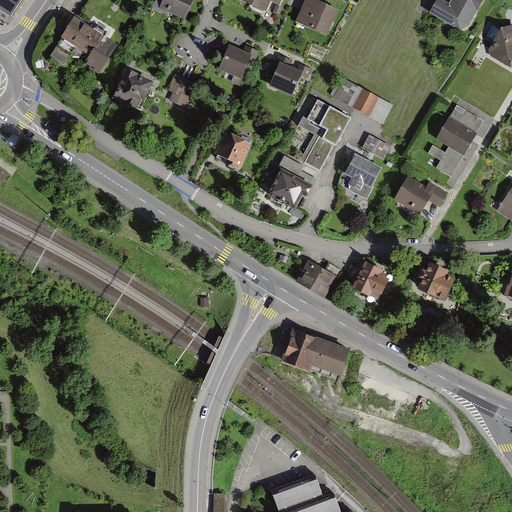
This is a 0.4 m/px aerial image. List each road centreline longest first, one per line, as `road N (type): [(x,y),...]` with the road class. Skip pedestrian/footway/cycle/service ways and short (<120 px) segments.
road 1 (residential): [(511,244),(354,249),(253,227),(15,81)]
road 2 (primary): [(272,284),(6,101)]
road 3 (primary): [(504,408),(272,284)]
road 4 (tertiary): [(198,511),(208,416),(272,284)]
